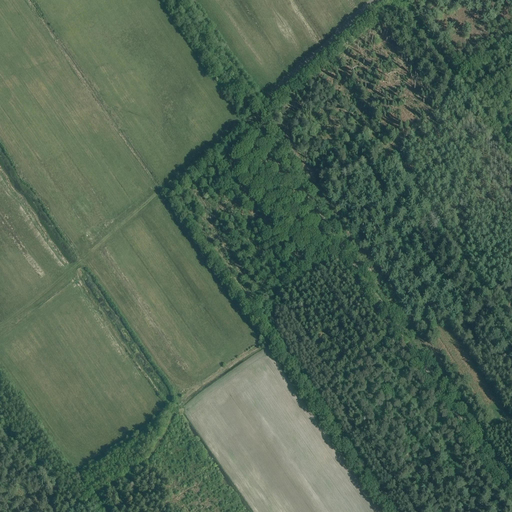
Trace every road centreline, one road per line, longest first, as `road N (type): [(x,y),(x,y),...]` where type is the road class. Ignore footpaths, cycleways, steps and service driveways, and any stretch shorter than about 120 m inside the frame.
road 1 (track): [(372,0),(74,266)]
road 2 (track): [(511,495),(305,194)]
road 3 (track): [(398,511),(273,329),(273,296),(342,245)]
road 4 (track): [(107,511),(93,493),(153,450),(182,408)]
road 5 (track): [(511,425),(474,430),(387,495)]
